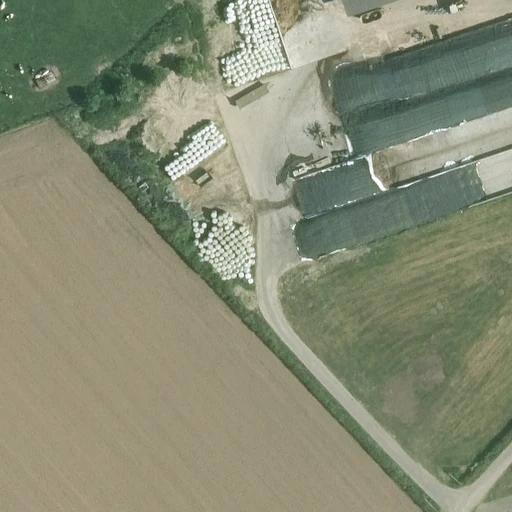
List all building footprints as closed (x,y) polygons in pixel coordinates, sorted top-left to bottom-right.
[(271,0),(290,66),(339,52),(325,1),(304,7),(302,0),(271,0)] [(332,0),(335,10),(371,0),(332,0)] [(374,56),(418,47),(411,14),(367,22),(374,56)] [(245,93),(142,137),(150,155),(253,110),(245,93)] [(219,121),(226,143),(270,130),(263,109),(242,115),(241,114),(219,121)] [(188,213),(258,172),(249,156),(179,196),(188,213)] [(448,188),(454,208),(503,192),(495,166),(469,175),(472,186),(462,190),(460,184),(448,188)] [(284,258),(340,256),(339,225),(283,227),(284,258)]
